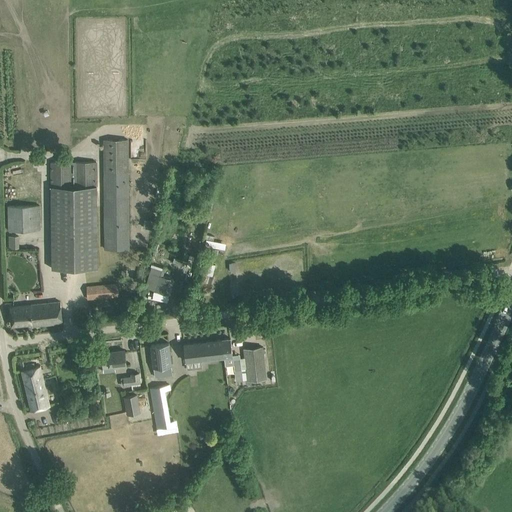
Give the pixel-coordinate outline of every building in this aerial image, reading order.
[(104,140),(104,249),(128,249),(128,140),(104,140)] [(51,268),(96,269),(96,172),(96,162),(51,162),(51,196),(51,268)] [(8,206),(9,231),(40,230),(40,205),(8,206)] [(143,227),(154,230),(156,221),(145,219),(143,227)] [(8,236),(9,248),(19,247),(19,235),(8,236)] [(338,256),(316,258),(319,281),(340,278),(338,256)] [(150,271),(162,275),(165,268),(152,264),(150,271)] [(86,287),(87,299),(119,296),(118,284),(86,287)] [(467,291),(468,298),(478,297),(476,289),(467,291)] [(11,307),(12,325),(32,323),(32,326),(62,323),(60,302),(35,304),(11,307)] [(231,338),(215,340),(216,348),(219,348),(219,349),(222,348),(222,351),(224,351),(225,357),(232,356),(231,338)] [(215,340),(184,343),(186,361),(225,357),(224,351),(222,351),(222,348),(219,349),(219,348),(216,348),(215,340)] [(171,365),(169,343),(151,345),(153,367),(154,367),(155,377),(172,375),(171,365)] [(240,358),(233,359),(234,370),(241,370),(243,379),(247,379),(247,381),(266,379),(263,347),(244,349),(245,357),(240,358)] [(115,352),(102,354),(103,368),(126,366),(125,350),(115,351),(115,352)] [(22,370),(31,410),(50,405),(42,375),(40,366),(22,370)] [(121,378),(122,386),(140,384),(138,373),(131,374),(131,376),(121,378)] [(150,388),(158,433),(177,429),(176,424),(176,420),(169,421),(164,390),(170,389),(169,385),(150,388)] [(123,397),(126,414),(140,412),(137,395),(123,397)]
